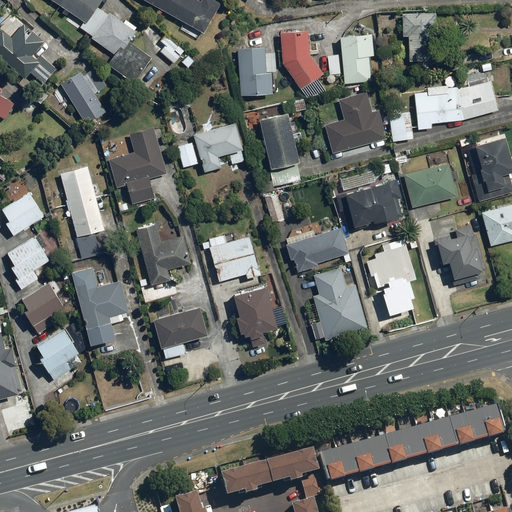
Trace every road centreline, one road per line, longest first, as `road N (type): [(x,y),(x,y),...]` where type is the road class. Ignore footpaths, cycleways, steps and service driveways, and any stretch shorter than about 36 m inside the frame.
road 1 (primary): [(511,332),(0,473)]
road 2 (residential): [(341,510),(505,466),(511,490)]
